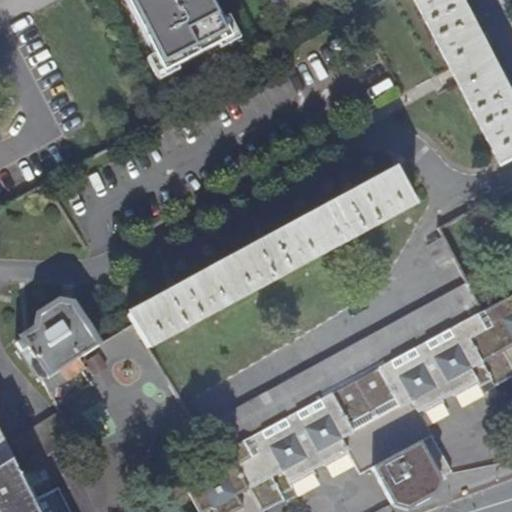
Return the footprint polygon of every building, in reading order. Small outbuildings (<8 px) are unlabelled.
[(210,0),(125,0),(164,74),(231,40),(213,5),(210,0)] [(399,0),(491,179),(511,168),(511,128),(445,0),(399,0)] [(148,349),(414,206),(396,174),(128,317),(133,325),(148,349)] [(438,266),(452,259),(442,238),(427,246),(438,266)] [(215,456),(480,314),(466,286),(201,432),(215,456)] [(417,416),(476,386),(482,398),(494,392),(488,379),(510,367),(511,371),(511,299),(481,316),(480,314),(215,456),(217,458),(190,472),(198,487),(187,493),(196,511),(211,511),(212,511),(211,511),(259,511),(254,503),(276,492),(283,504),(295,497),(289,485),(347,455),(359,478),(371,472),(388,506),(390,509),(402,503),(406,511),(409,511),(427,502),(408,468),(425,460),(423,456),(418,446),(430,440),(417,416)] [(49,393),(83,372),(76,361),(100,346),(86,325),(85,326),(73,306),(60,302),(37,317),(37,319),(36,330),(22,339),(21,340),(16,344),(40,382),(42,382),(49,393)] [(22,339),(36,330),(37,319),(11,335),(16,344),(21,340),(22,339)] [(494,392),(511,382),(511,371),(510,367),(488,379),(494,392)] [(45,457),(74,440),(60,413),(14,442),(29,466),(45,457)] [(0,467),(10,461),(0,442),(0,467)] [(427,502),(438,482),(425,460),(408,468),(427,502)] [(0,511),(71,511),(69,511),(35,511),(25,491),(21,484),(22,481),(10,461),(0,467),(0,511)] [(40,511),(29,489),(25,491),(35,511),(40,511)] [(259,511),(267,511),(283,504),(276,492),(254,503),(259,511)]
